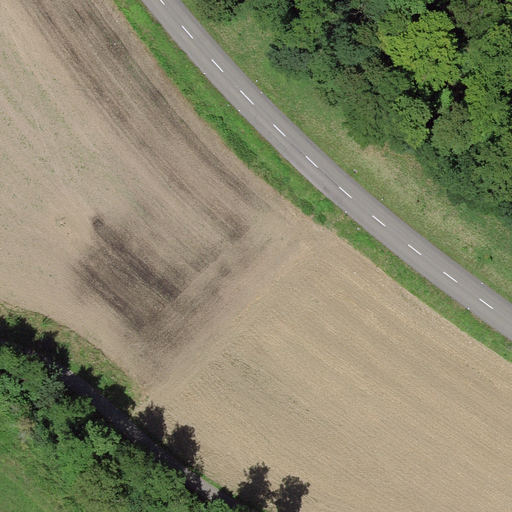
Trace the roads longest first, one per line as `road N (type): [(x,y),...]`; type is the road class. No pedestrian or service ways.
road 1 (tertiary): [(163,0),(240,90),(345,190),(511,320)]
road 2 (track): [(236,511),(26,356),(0,349)]
